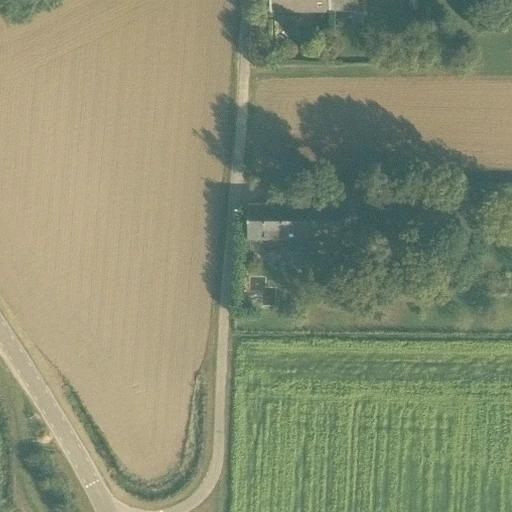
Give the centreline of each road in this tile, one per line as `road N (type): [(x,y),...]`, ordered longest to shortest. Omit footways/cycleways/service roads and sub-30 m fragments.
road 1 (unclassified): [(180,511),(216,480),(221,446),(251,0)]
road 2 (unclassified): [(0,336),(104,511)]
